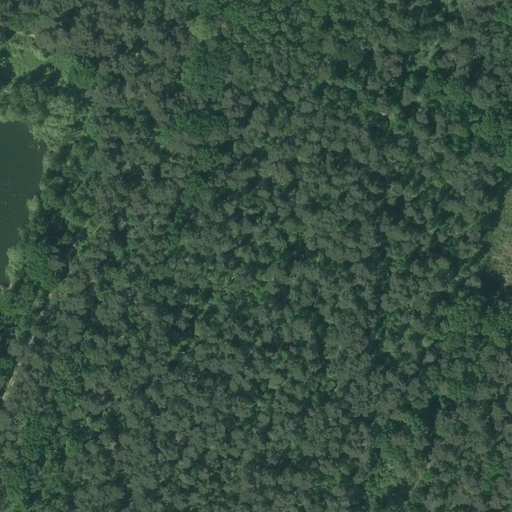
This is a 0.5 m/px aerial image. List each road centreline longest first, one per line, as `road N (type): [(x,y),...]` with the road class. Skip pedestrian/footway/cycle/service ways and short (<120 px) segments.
road 1 (track): [(0,402),(107,161),(134,60)]
road 2 (track): [(0,31),(134,60)]
